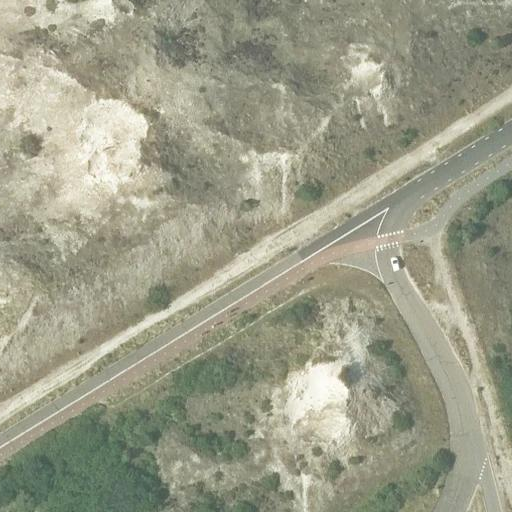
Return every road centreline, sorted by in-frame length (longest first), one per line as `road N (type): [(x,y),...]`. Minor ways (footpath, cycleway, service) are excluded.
road 1 (tertiary): [(411,194),(0,438)]
road 2 (tertiary): [(448,511),(466,432),(458,398),(388,263),(389,234),(403,204)]
